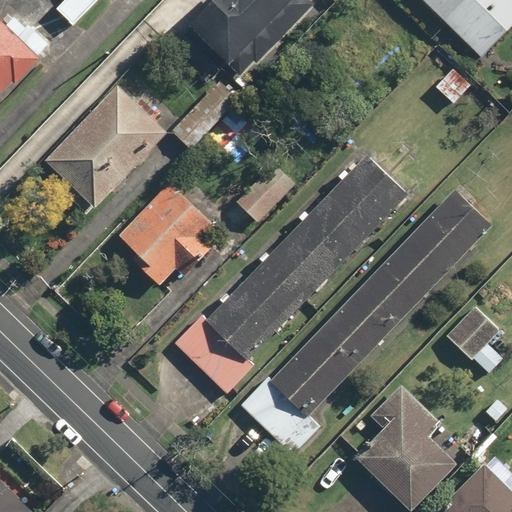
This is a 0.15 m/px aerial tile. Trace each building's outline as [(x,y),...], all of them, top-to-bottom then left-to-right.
[(99,0),(59,0),(49,10),(68,30),(99,0)] [(221,68),(289,0),(207,0),(180,27),(221,68)] [(309,0),(325,14),(337,0),(309,0)] [(511,0),(412,0),(479,63),(511,27),(511,0)] [(0,91),(36,54),(1,20),(2,19),(0,17),(0,91)] [(161,47),(0,219),(0,223),(40,261),(203,86),(161,47)] [(453,69),(432,88),(450,107),(471,88),(453,69)] [(238,103),(218,83),(170,130),(190,151),(238,103)] [(363,158),(202,325),(244,365),(405,198),(363,158)] [(290,189),(257,159),(223,196),(256,226),(290,189)] [(186,277),(209,253),(198,243),(211,231),(166,188),(114,241),(159,284),(175,267),(186,277)] [(493,236),(447,190),(238,406),(293,460),(320,432),(312,423),(493,236)] [(488,347),(504,331),(475,303),(443,336),(486,377),(502,360),(488,347)] [(387,501),(390,498),(404,511),(417,511),(459,468),(426,436),(435,426),(395,388),(355,430),(364,439),(347,457),(373,482),(370,485),(387,501)] [(511,480),(490,458),(434,511),(511,511),(511,497),(511,495),(511,480)] [(0,511),(26,511),(0,486),(0,511)]
